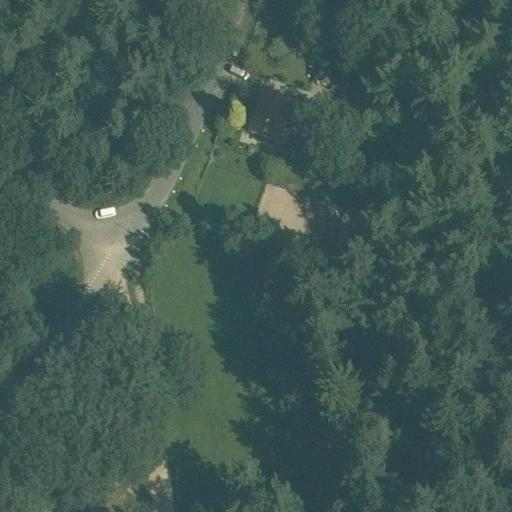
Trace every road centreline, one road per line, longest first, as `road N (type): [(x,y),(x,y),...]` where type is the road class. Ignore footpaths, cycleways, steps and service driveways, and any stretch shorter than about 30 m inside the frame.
road 1 (unclassified): [(121,260),(212,80),(235,0)]
road 2 (track): [(121,260),(157,511)]
road 3 (track): [(16,383),(88,461),(152,511)]
road 4 (unclassified): [(0,399),(121,260)]
road 5 (unclassified): [(121,260),(0,172)]
